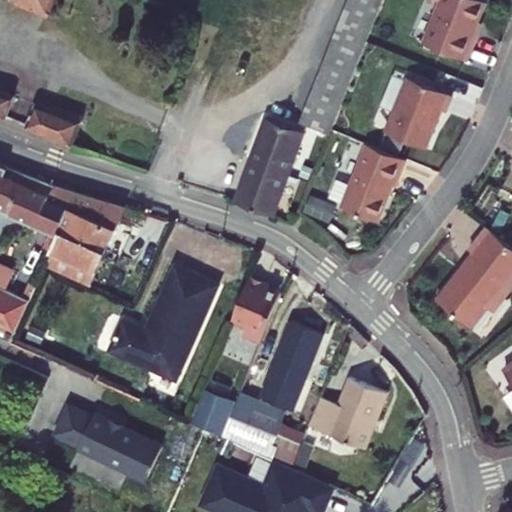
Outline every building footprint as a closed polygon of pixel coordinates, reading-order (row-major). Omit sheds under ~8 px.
[(0,0),(0,111),(11,116),(19,92),(0,86),(0,0)] [(15,0),(54,13),(58,0),(15,0)] [(362,0),(352,0),(349,9),(379,21),(384,9),(362,0)] [(387,0),(362,0),(384,9),(387,0)] [(476,32),(481,20),(489,0),(442,0),(425,42),(470,60),(480,34),(476,32)] [(379,21),(349,9),(344,21),(374,33),(379,21)] [(476,32),(480,34),(485,22),(481,20),(476,32)] [(344,21),(339,33),(369,46),(374,33),(344,21)] [(369,46),(339,33),(334,46),(364,57),(369,46)] [(364,57),(334,46),(329,57),(359,70),(364,57)] [(359,70),(329,57),(325,70),(355,82),(359,70)] [(325,70),(319,83),(350,95),(355,82),(325,70)] [(458,93),(413,75),(391,130),(432,146),(447,107),(452,109),(458,93)] [(350,95),(319,83),(315,94),(345,106),(350,95)] [(345,106),(315,94),(310,107),(340,119),(345,106)] [(42,99),(32,125),(78,144),(90,112),(42,99)] [(340,119),(310,107),(305,119),(335,130),(340,119)] [(272,115),(256,157),(294,170),(309,129),(272,115)] [(413,157),(373,142),(349,205),(386,220),(397,193),(394,191),(398,182),(401,183),(402,184),(413,157)] [(256,157),(241,198),(243,199),(279,212),(294,170),(256,157)] [(0,158),(0,205),(57,232),(75,187),(0,158)] [(44,261),(95,283),(133,206),(75,187),(57,232),(44,261)] [(511,241),(494,227),(476,250),(479,253),(443,299),(479,327),(494,308),(500,313),(511,297),(511,241)] [(0,285),(10,289),(18,271),(0,262),(0,285)] [(116,349),(182,379),(225,285),(182,265),(156,322),(160,324),(157,331),(152,329),(130,319),(116,349)] [(268,290),(253,284),(235,329),(249,335),(246,342),(264,349),(283,300),(266,293),(268,290)] [(295,329),(265,401),(246,394),(226,442),(262,451),(279,408),(297,416),(327,342),(295,329)] [(330,392),(347,399),(357,371),(340,365),(330,392)] [(374,444),(396,387),(357,371),(347,399),(330,392),(318,422),(374,444)] [(207,401),(196,429),(226,441),(237,413),(207,401)] [(68,410),(56,438),(80,448),(79,452),(129,474),(131,470),(149,478),(163,447),(94,417),(92,420),(68,410)] [(316,511),(320,511),(331,489),(277,464),(266,490),(218,468),(202,503),(222,511),(308,511),(309,509),(316,511)]
